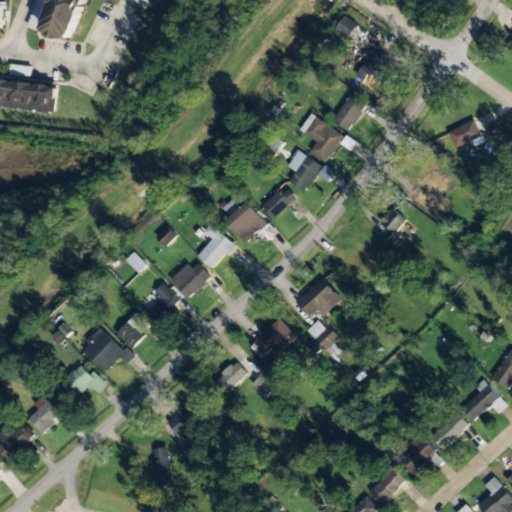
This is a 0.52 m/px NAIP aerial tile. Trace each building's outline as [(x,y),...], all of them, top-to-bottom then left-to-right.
[(35,30),(47,0),(37,0),(27,26),(35,30)] [(55,0),(45,32),(73,41),(86,0),(55,0)] [(337,31),(361,42),(365,31),(357,28),(359,23),(344,16),(337,31)] [(355,75),(379,92),(389,78),(375,68),(382,58),(372,51),(355,75)] [(0,107),(55,112),(58,85),(0,80),(0,107)] [(367,106),(351,94),(333,120),(349,132),(367,106)] [(300,130),(317,142),(310,152),(327,163),(345,136),(310,114),(300,130)] [(482,135),(474,120),(448,133),(456,148),(482,135)] [(277,152),(284,143),(274,135),(267,144),(277,152)] [(289,182),(306,193),(323,166),(298,150),(287,166),(296,172),(289,182)] [(429,211),(450,182),(433,170),(413,199),(429,211)] [(274,220),(295,200),(282,187),(262,206),(274,220)] [(227,220),(245,243),(268,224),(249,202),(241,208),(234,199),(222,208),(231,218),(227,220)] [(404,240),(396,232),(407,221),(393,208),(380,221),(389,230),(384,234),(397,247),(404,240)] [(213,270),(236,245),(212,224),(204,232),(213,240),(198,256),(213,270)] [(261,231),(268,240),(277,234),(270,224),(261,231)] [(177,235),(167,226),(157,237),(167,246),(177,235)] [(126,260),(139,273),(147,265),(134,252),(126,260)] [(188,264),(171,280),(189,299),(212,277),(199,263),(193,269),(188,264)] [(324,317),(343,300),(322,278),(296,303),(310,317),(318,310),(324,317)] [(156,293),(161,298),(148,311),(159,322),(183,298),(167,282),(156,293)] [(116,334),(130,349),(153,328),(139,313),(116,334)] [(277,356),(297,336),(278,318),(254,344),(266,355),(271,350),(277,356)] [(82,350),(106,372),(120,357),(128,365),(136,356),(127,347),(124,350),(101,329),(82,350)] [(492,378),(508,389),(511,382),(511,348),(511,349),(492,378)] [(224,397),(248,374),(236,361),(212,384),(224,397)] [(94,371),(90,375),(82,366),(65,384),(80,397),(90,387),(98,395),(108,384),(94,371)] [(277,388),(263,373),(252,384),(265,398),(277,388)] [(463,408),(475,421),(492,405),(499,413),(508,405),(485,380),(476,387),(480,392),(463,408)] [(44,394),(34,404),(39,409),(29,420),(43,434),(64,413),(44,394)] [(168,422),(181,436),(208,411),(194,397),(168,422)] [(432,437),(444,450),(471,425),(459,413),(432,437)] [(22,431),(18,427),(0,443),(0,451),(10,462),(37,436),(27,426),(22,431)] [(415,447),(400,462),(413,476),(437,453),(419,435),(411,443),(415,447)] [(155,487),(172,484),(168,447),(154,449),(155,461),(151,461),(155,487)] [(408,481),(395,467),(369,492),(382,506),(408,481)] [(478,506),(483,511),(511,511),(511,498),(493,478),(485,486),(492,493),(478,506)] [(376,511),(379,509),(367,496),(349,511),(376,511)]
